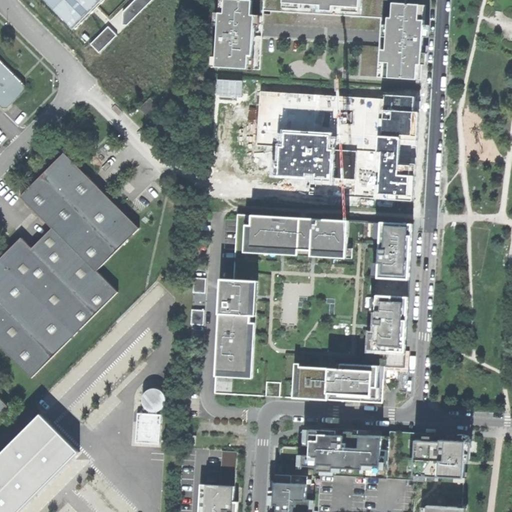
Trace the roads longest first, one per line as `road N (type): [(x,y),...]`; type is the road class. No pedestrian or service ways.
road 1 (residential): [(445,0),(419,416)]
road 2 (residential): [(266,414),(212,410),(206,395),(218,213)]
road 3 (residential): [(4,0),(72,82),(60,106),(0,167)]
road 4 (residential): [(266,414),(288,408),(419,416)]
